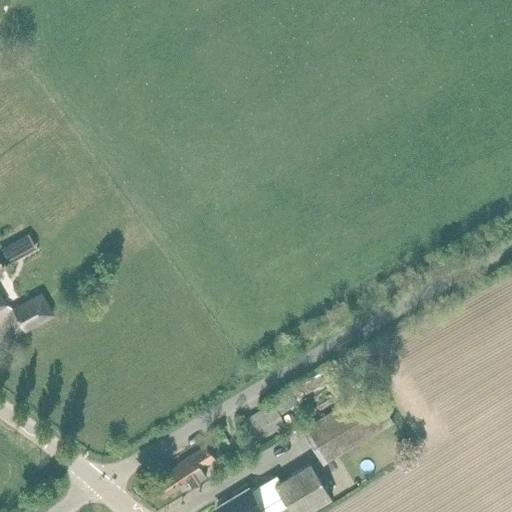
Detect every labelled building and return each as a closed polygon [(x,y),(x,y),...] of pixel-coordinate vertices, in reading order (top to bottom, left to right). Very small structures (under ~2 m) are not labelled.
[(10,263),(36,248),(28,234),(2,248),(10,263)] [(25,329),(53,314),(41,293),(14,308),(25,329)] [(274,403),(241,421),(253,443),(287,425),(281,415),(300,404),(297,400),(305,396),(299,384),(272,399),(274,403)] [(324,463),(393,422),(372,387),(303,428),(324,463)] [(201,466),(215,457),(207,445),(178,463),(178,464),(153,481),(163,496),(188,480),(192,485),(207,475),(201,466)] [(292,511),(307,511),(331,498),(310,463),(281,481),(277,474),(251,490),(216,510),(217,511),(263,511),(260,506),(281,493),(292,511)]
